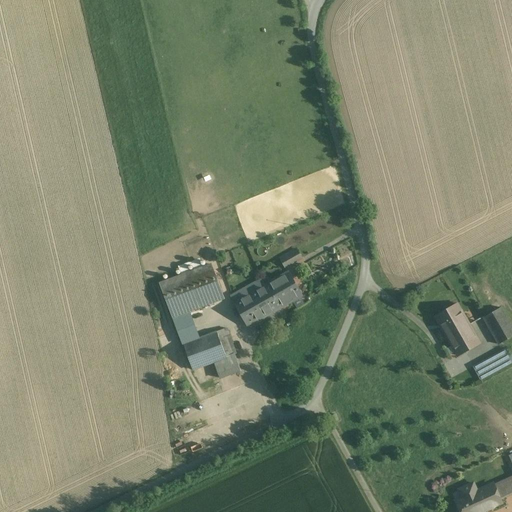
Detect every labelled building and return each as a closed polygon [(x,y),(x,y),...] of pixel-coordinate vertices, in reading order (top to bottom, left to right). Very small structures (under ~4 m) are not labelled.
[(280,255),(284,266),(304,259),(300,248),(280,255)] [(226,265),(236,262),(232,251),(222,254),(226,265)] [(212,267),(161,287),(193,370),(236,354),(226,329),(200,339),(190,311),(224,298),(212,267)] [(265,286),(235,303),(248,326),(301,296),(288,273),(265,286)] [(235,303),(265,286),(261,280),(231,296),(235,303)] [(457,304),(435,317),(458,356),(480,344),(474,334),(469,325),(457,304)] [(469,325),(474,334),(479,331),(485,341),(494,336),(499,345),(511,337),(511,327),(501,308),(484,318),(483,317),(469,325)] [(491,357),(499,370),(511,363),(511,359),(507,349),(491,357)] [(499,370),(491,357),(473,367),(480,380),(499,370)] [(511,476),(499,483),(504,495),(504,494),(511,491),(511,476)] [(464,497),(455,501),(460,511),(483,511),(502,503),(500,500),(506,498),(504,494),(504,495),(499,483),(494,485),(493,484),(477,491),(473,483),(469,485),(467,485),(466,487),(461,489),(464,497)]
